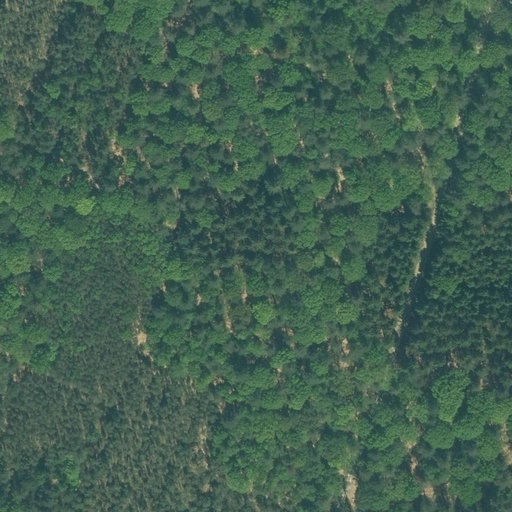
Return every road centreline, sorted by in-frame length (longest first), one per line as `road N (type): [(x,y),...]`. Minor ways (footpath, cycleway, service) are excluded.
road 1 (track): [(493,0),(423,247),(323,511)]
road 2 (track): [(0,134),(205,260),(277,287),(388,348)]
road 3 (track): [(0,361),(330,496)]
road 4 (track): [(374,382),(511,419)]
